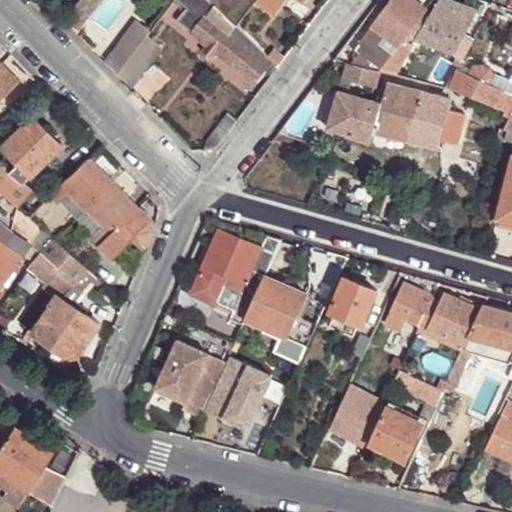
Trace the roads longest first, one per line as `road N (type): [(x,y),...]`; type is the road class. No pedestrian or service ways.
road 1 (residential): [(197,190),(511,281)]
road 2 (residential): [(390,511),(163,460),(96,427)]
road 3 (residential): [(197,190),(6,0)]
road 4 (residential): [(96,427),(197,190)]
road 5 (residential): [(351,0),(233,159),(197,190)]
